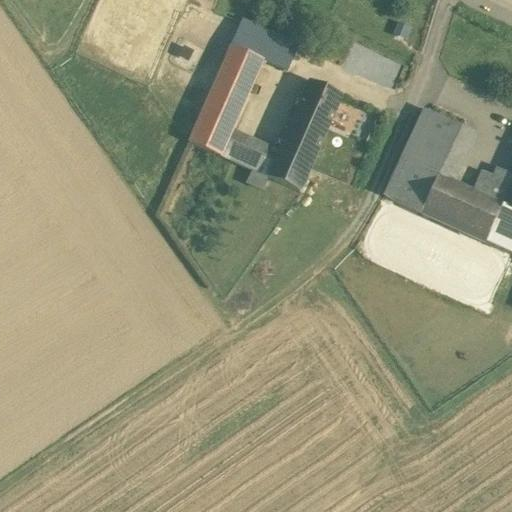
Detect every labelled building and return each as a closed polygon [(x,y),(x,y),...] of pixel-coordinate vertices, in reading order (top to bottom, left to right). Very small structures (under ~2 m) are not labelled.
[(239,26),(229,48),(261,62),(260,65),(285,75),(296,50),(239,26)] [(186,143),(219,158),(231,131),(260,65),(261,62),(229,48),(186,143)] [(306,80),(290,117),(326,133),(343,96),(306,80)] [(476,137),(423,112),(401,162),(437,179),(454,186),(476,137)] [(326,133),(290,117),(275,150),(263,177),(300,193),(326,133)] [(263,177),(275,150),(231,131),(219,158),(263,177)] [(401,162),(383,199),(420,216),(437,179),(401,162)] [(454,186),(437,179),(420,216),(511,257),(511,180),(497,174),(494,181),(482,175),(473,195),(454,186)]
